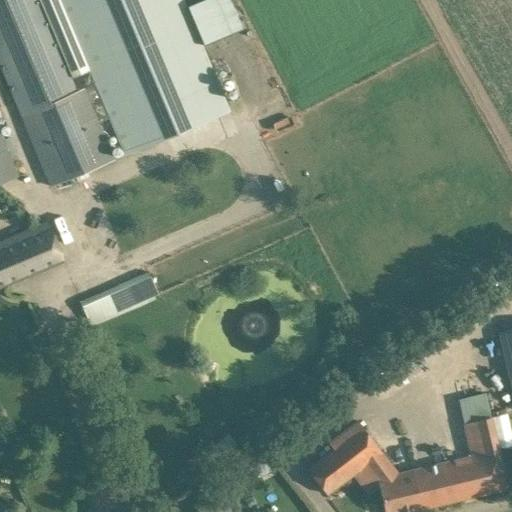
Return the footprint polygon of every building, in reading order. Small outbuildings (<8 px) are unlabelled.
[(185,0),(0,0),(0,62),(47,186),(121,158),(120,156),(234,112),(207,43),(248,28),(237,0),(200,0),(187,5),(185,0)] [(0,183),(18,177),(0,129),(0,183)] [(0,285),(62,259),(46,220),(0,238),(0,285)] [(148,273),(80,304),(89,326),(157,297),(148,273)] [(511,329),(496,333),(511,398),(511,329)] [(502,468),(498,448),(486,400),(459,407),(462,424),(461,424),(468,455),(399,471),(355,420),(327,443),(331,447),(306,468),(315,478),(327,493),(370,460),(385,480),(378,482),(384,511),(396,511),(420,506),(421,508),(507,487),(502,468)] [(213,444),(207,438),(192,451),(197,457),(190,463),(200,474),(236,443),(227,432),(213,444)] [(121,465),(114,468),(119,481),(126,478),(121,465)] [(233,511),(226,494),(202,504),(205,511),(233,511)]
